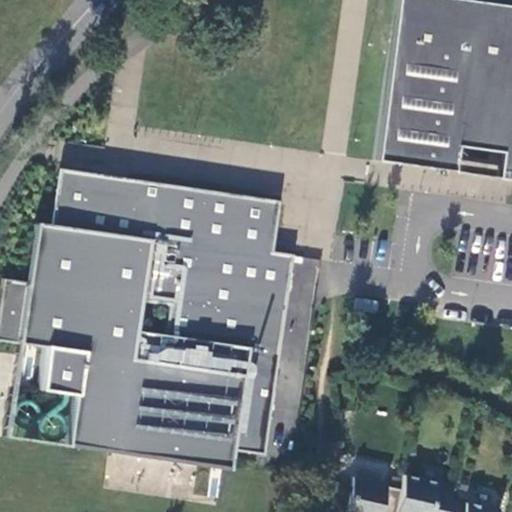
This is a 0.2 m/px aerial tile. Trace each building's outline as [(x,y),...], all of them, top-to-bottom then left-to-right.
[(450,0),(394,0),(391,20),(466,30),(469,3),(450,0)] [(466,30),(391,20),(372,162),(449,173),(453,146),(497,152),(511,154),(511,155),(509,175),(511,175),(511,8),(469,3),(466,30)] [(128,186),(129,180),(57,170),(49,226),(61,228),(67,186),(99,190),(100,182),(128,186)] [(73,396),(65,447),(227,471),(230,451),(262,456),(291,256),(270,253),(277,202),(129,180),(128,186),(100,182),(99,190),(67,186),(61,228),(49,226),(34,224),(25,283),(2,279),(0,292),(0,341),(16,344),(16,345),(43,349),(37,390),(73,396)] [(356,299),(354,311),(374,314),(377,303),(356,299)] [(451,486),(402,475),(399,490),(393,511),(445,511),(448,501),(451,486)] [(347,491),(342,511),(393,511),(399,490),(383,487),(384,485),(351,477),(347,491)] [(342,511),(347,491),(333,488),(332,511),(342,511)] [(496,511),(497,510),(464,503),(463,505),(448,501),(445,511),(496,511)]
